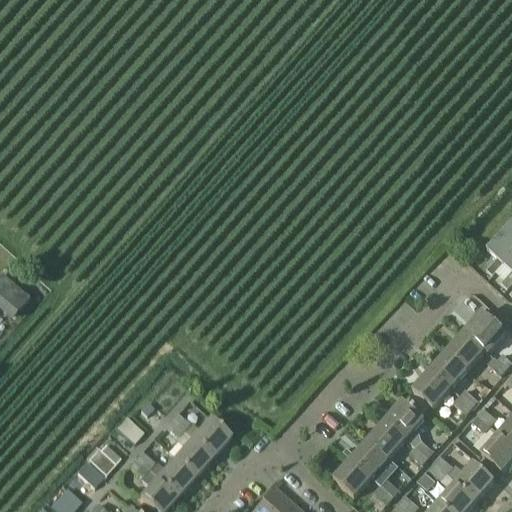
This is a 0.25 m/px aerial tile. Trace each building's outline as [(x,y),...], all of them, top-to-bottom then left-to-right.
[(493,280),(504,269),(511,259),(511,228),(489,253),(497,262),(486,274),(493,280)] [(507,293),(511,288),(511,259),(504,269),(511,276),(501,288),(507,293)] [(30,303),(1,279),(0,280),(0,315),(12,325),(30,303)] [(485,355),(485,356),(488,359),(506,339),(505,337),(488,323),(482,317),(465,337),(485,355)] [(493,317),(488,323),(505,337),(509,332),(493,317)] [(468,375),(485,356),(485,355),(465,337),(448,356),(468,375)] [(448,356),(430,376),(451,394),(468,375),(448,356)] [(495,362),(494,364),(506,374),(511,368),(502,359),(497,364),(495,362)] [(506,374),(494,364),(488,370),(500,381),(506,374)] [(433,414),(451,394),(430,376),(413,395),(416,398),(430,410),(433,414)] [(459,401),(473,413),(479,406),(465,394),(459,401)] [(404,405),(386,426),(407,444),(414,451),(415,451),(428,463),(433,456),(421,446),(419,439),(415,435),(425,424),(421,420),(430,410),(416,398),(407,408),(404,405)] [(467,419),(473,413),(459,401),(453,408),(467,419)] [(148,408),(141,415),(146,421),(153,413),(148,408)] [(484,413),(478,420),(491,432),(497,425),(484,413)] [(179,420),(173,427),(183,436),(189,428),(179,420)] [(491,432),(478,420),(472,427),(484,438),(491,432)] [(210,422),(192,443),(213,461),(231,441),(210,422)] [(143,438),(126,423),(117,434),(134,449),(143,438)] [(511,451),(511,425),(499,440),(511,451)] [(389,464),(407,444),(386,426),(369,445),(389,464)] [(176,443),(183,436),(173,427),(166,434),(176,443)] [(502,478),(511,467),(511,451),(499,440),(481,460),(502,478)] [(191,444),(175,463),(196,481),(213,461),(192,443),(191,444)] [(380,474),(389,464),(369,445),(351,465),(372,483),(382,492),(381,492),(393,502),(399,496),(387,485),(389,483),(380,474)] [(415,451),(414,451),(409,458),(422,469),(428,463),(415,451)] [(115,470),(98,454),(88,465),(105,480),(115,470)] [(135,463),(149,475),(155,468),(141,456),(135,463)] [(440,461),(435,468),(448,480),(454,474),(440,461)] [(149,475),(135,463),(129,470),(143,482),(149,475)] [(175,463),(157,482),(178,501),(196,481),(175,463)] [(354,503),(372,483),(351,465),(333,485),(354,503)] [(104,482),(86,467),(77,478),(94,493),(104,482)] [(448,480),(435,468),(429,475),(442,487),(448,480)] [(474,469),(456,488),(477,507),(494,487),(474,469)] [(149,491),(139,503),(149,511),(168,511),(178,501),(157,482),(149,475),(143,482),(141,484),(149,491)] [(443,511),(472,511),(477,507),(456,488),(439,508),(443,511)] [(376,498),(387,509),(393,502),(381,492),(376,498)] [(67,493),(56,504),(64,511),(77,511),(82,507),(67,493)] [(256,511),(292,511),(293,511),(274,493),(256,511)] [(418,511),(407,502),(401,508),(405,511),(418,511)]
